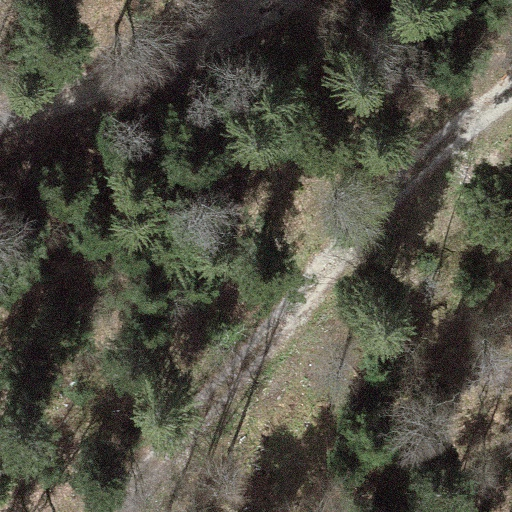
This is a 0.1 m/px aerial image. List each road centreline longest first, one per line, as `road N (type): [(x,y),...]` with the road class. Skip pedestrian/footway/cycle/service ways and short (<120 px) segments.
road 1 (track): [(112,511),(457,128),(511,86)]
road 2 (track): [(261,0),(155,57),(0,108)]
